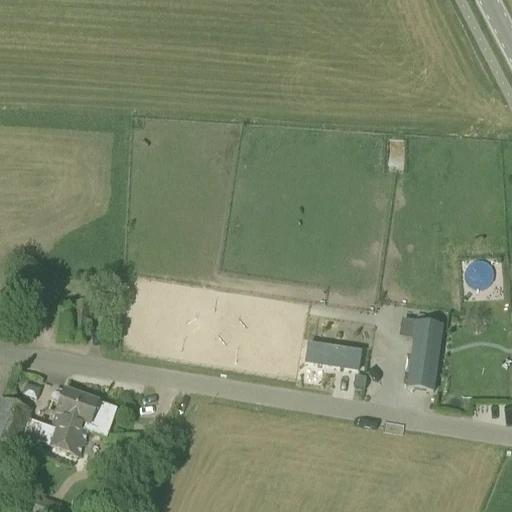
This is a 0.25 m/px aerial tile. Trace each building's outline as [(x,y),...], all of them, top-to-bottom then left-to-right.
[(15,314),(31,312),(29,300),(13,303),(15,314)] [(85,344),(88,306),(78,305),(77,311),(54,309),(53,319),(60,320),(58,342),(85,344)] [(415,324),(401,322),(399,338),(412,340),(415,324)] [(433,395),(443,328),(415,324),(412,340),(405,392),(433,395)] [(482,355),(509,353),(507,332),(481,334),(482,355)] [(314,355),(367,362),(368,345),(316,339),(314,355)] [(355,379),(353,391),(364,393),(366,381),(355,379)] [(64,392),(53,425),(68,430),(71,420),(90,426),(89,434),(106,440),(116,410),(99,405),(99,404),(64,392)] [(0,400),(0,448),(12,453),(17,455),(20,446),(29,422),(32,412),(0,400)] [(29,422),(20,446),(31,450),(33,443),(46,447),(81,459),(89,434),(90,426),(71,420),(68,430),(53,425),(52,430),(29,422)] [(59,511),(61,508),(50,504),(53,496),(29,488),(21,511),(59,511)]
